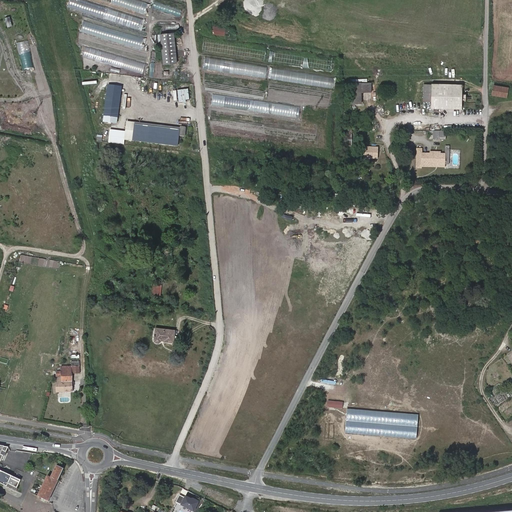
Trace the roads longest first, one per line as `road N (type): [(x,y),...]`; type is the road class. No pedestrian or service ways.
road 1 (unclassified): [(253,487),(401,201),(439,186),(511,192)]
road 2 (track): [(44,0),(71,94),(70,135),(93,243),(85,261)]
road 3 (tertiary): [(253,487),(388,500),(511,476)]
road 4 (track): [(82,433),(89,269),(85,261),(0,245)]
road 5 (tertiary): [(127,460),(253,487)]
